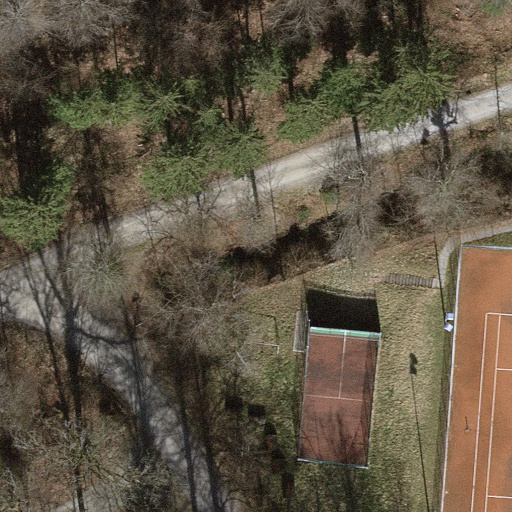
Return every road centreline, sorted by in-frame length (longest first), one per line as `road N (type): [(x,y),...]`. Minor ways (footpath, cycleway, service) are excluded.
road 1 (track): [(511,102),(88,242),(13,300)]
road 2 (track): [(211,511),(87,328),(13,300),(0,303)]
